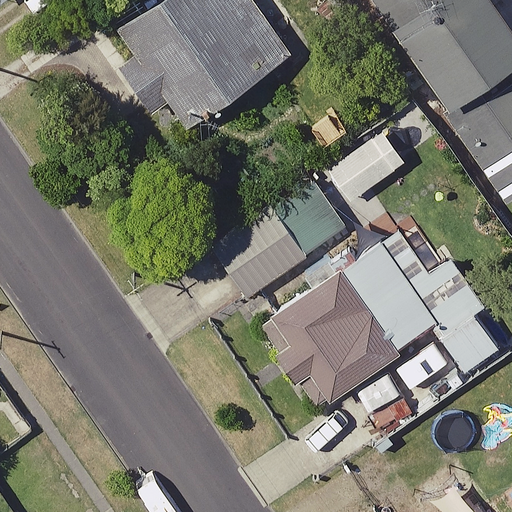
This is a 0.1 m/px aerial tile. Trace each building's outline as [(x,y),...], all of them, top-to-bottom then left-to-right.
[(17,0),(25,12),(43,0),(17,0)] [(176,116),(284,44),(254,0),(131,0),(107,17),(128,46),(113,56),(147,107),(163,96),(176,116)] [(374,0),(440,97),(511,47),(511,24),(495,0),(374,0)] [(441,105),(502,194),(511,187),(511,72),(511,71),(483,90),(476,81),(441,105)] [(392,164),(369,130),(325,159),(348,193),(392,164)] [(304,248),(269,196),(208,237),(243,289),(304,248)] [(430,309),(377,231),(336,258),(389,336),(430,309)] [(336,258),(334,254),(259,304),(279,333),(267,341),(289,374),(306,363),(323,389),(393,342),(389,336),(336,258)] [(495,339),(469,301),(435,324),(461,362),(495,339)] [(511,364),(500,373),(511,389),(511,364)]
